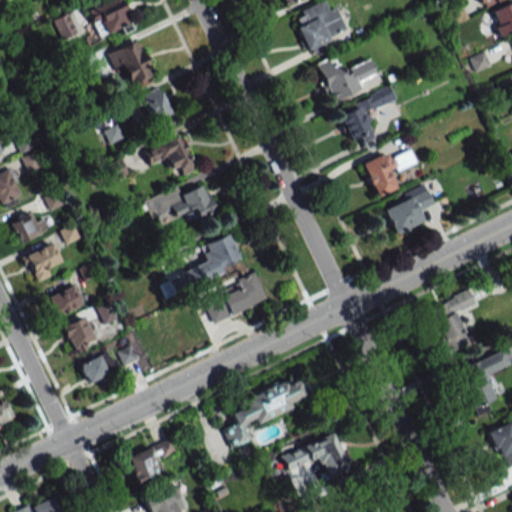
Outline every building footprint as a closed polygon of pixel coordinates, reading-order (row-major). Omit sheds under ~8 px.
[(105,0),(83,11),(97,38),(128,23),(116,0),(105,0)] [(305,51),(309,49),(312,55),(323,50),(319,40),(343,30),(333,6),(326,9),(323,1),(290,14),(305,51)] [(511,31),(511,4),(511,1),(486,13),(498,38),(511,31)] [(51,20),(59,39),(73,33),(65,13),(51,20)] [(149,74),(134,40),(105,53),(114,73),(120,70),(127,84),(149,74)] [(374,80),(366,59),(338,71),(332,56),(313,64),(327,99),(374,80)] [(137,97),(154,129),(172,119),(154,87),(137,97)] [(346,141),(357,137),(360,146),(371,142),(359,112),(392,100),(388,89),(334,109),(346,141)] [(140,151),(147,165),(162,159),(167,169),(174,165),(179,175),(191,169),(175,135),(140,151)] [(371,196),(392,188),(386,173),(412,163),(407,150),(385,159),(382,153),(358,162),(371,196)] [(107,182),(125,174),(118,158),(100,166),(107,182)] [(0,200),(17,195),(8,168),(0,170),(0,200)] [(211,210),(201,185),(165,200),(172,217),(191,209),(194,217),(211,210)] [(380,207),(390,233),(421,221),(417,209),(429,204),(424,191),(380,207)] [(32,222),(26,211),(6,221),(17,242),(45,228),(39,218),(32,222)] [(205,260),(163,280),(171,297),(207,280),(203,272),(235,256),(224,233),(198,246),(205,260)] [(48,267),(59,261),(46,241),(20,257),(35,281),(50,271),(48,267)] [(209,323),(263,299),(255,280),(201,304),(209,323)] [(52,316),(78,303),(70,285),(44,298),(52,316)] [(466,344),(453,313),(473,304),(466,289),(426,307),(445,352),(466,344)] [(101,324),(114,318),(107,301),(94,306),(101,324)] [(70,351),(92,341),(80,316),(58,326),(70,351)] [(115,350),(119,365),(135,362),(132,346),(115,350)] [(454,369),(474,416),(486,411),(483,402),(491,399),(481,375),(506,364),(499,350),(454,369)] [(76,364),(84,383),(117,370),(110,351),(76,364)] [(227,447),(246,439),(240,423),(251,419),(253,423),(290,409),(288,403),(307,396),(298,375),(240,397),(244,406),(228,413),(232,424),(220,429),(227,447)] [(0,425),(12,420),(4,401),(0,402),(0,425)] [(511,463),(511,428),(509,421),(485,431),(500,468),(511,463)] [(278,455),(284,470),(315,457),(322,473),(343,464),(330,433),(278,455)] [(172,451),(166,438),(123,458),(134,483),(158,473),(152,460),(172,451)] [(177,511),(176,490),(146,493),(148,511),(177,511)] [(11,511),(56,511),(49,495),(11,511)]
